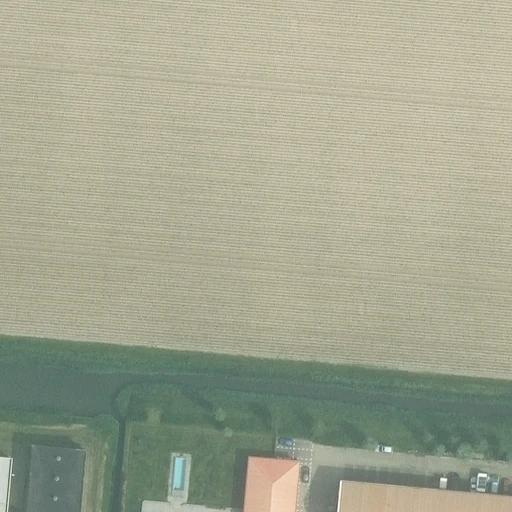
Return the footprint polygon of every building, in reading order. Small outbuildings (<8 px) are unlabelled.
[(32,446),(26,511),(80,511),(86,451),(32,446)] [(0,511),(6,511),(11,460),(0,459),(0,511)] [(248,460),(243,511),(292,511),(297,464),(248,460)] [(340,485),(337,511),(362,511),(365,487),(340,485)] [(365,487),(362,511),(387,511),(389,489),(365,487)] [(389,489),(387,511),(412,511),(414,491),(412,491),(389,489)] [(414,491),(412,511),(437,511),(439,494),(436,493),(414,491)] [(439,494),(437,511),(462,511),(464,496),(460,496),(439,494)] [(464,496),(462,511),(486,511),(488,498),(484,498),(464,496)] [(488,498),(486,511),(511,511),(511,508),(511,500),(508,500),(488,498)]
